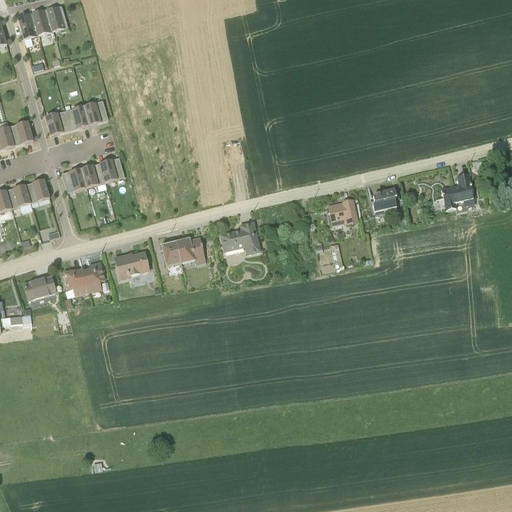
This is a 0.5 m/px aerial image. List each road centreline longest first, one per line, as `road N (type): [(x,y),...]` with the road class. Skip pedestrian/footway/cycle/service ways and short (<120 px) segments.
road 1 (residential): [(72,247),(511,142)]
road 2 (residential): [(47,158),(6,7)]
